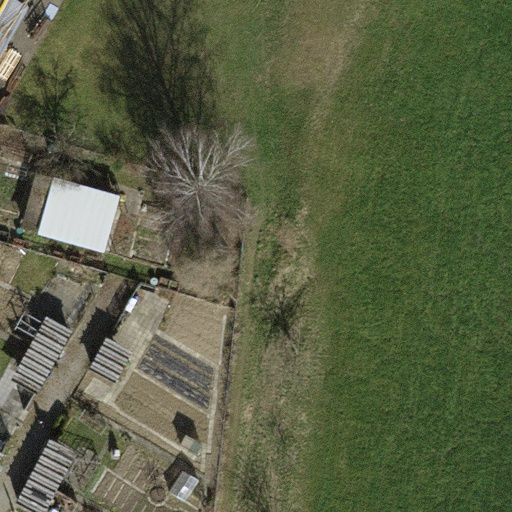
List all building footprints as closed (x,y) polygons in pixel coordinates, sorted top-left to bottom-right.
[(0,0),(0,17),(9,0),(0,0)] [(131,95),(159,102),(177,33),(148,26),(131,95)] [(116,249),(127,195),(40,177),(29,231),(116,249)] [(73,334),(49,320),(16,378),(40,391),(73,334)] [(135,356),(109,341),(91,374),(116,388),(135,356)] [(48,511),(79,457),(52,442),(16,507),(24,511),(48,511)]
